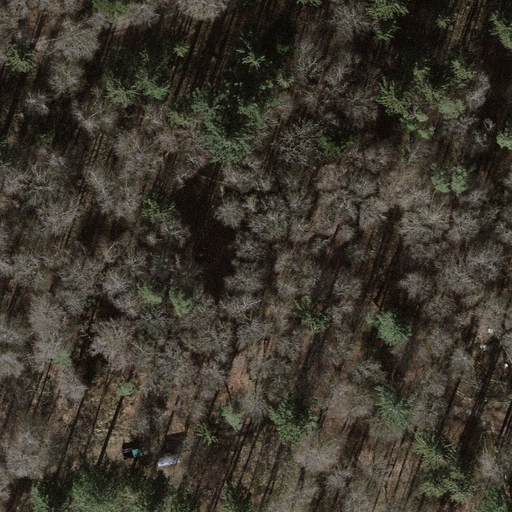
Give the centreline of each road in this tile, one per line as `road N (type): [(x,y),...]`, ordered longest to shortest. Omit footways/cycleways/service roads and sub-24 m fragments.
road 1 (track): [(511,445),(490,427),(379,413),(0,489)]
road 2 (track): [(226,0),(0,51)]
